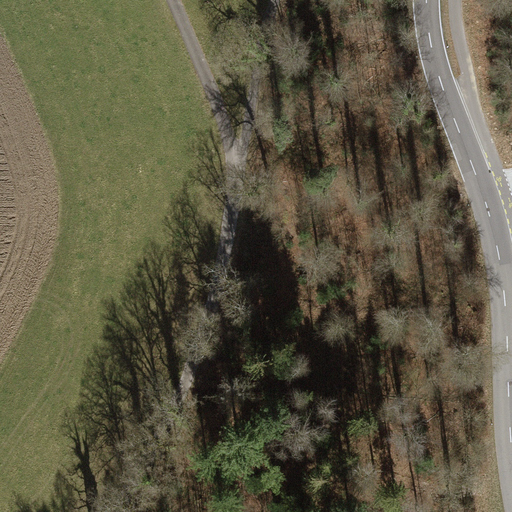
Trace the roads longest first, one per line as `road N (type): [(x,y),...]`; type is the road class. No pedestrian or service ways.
road 1 (tertiary): [(511,452),(499,250),(440,81),(426,0)]
road 2 (track): [(116,511),(204,332),(236,172)]
road 3 (track): [(236,172),(223,117),(175,0)]
road 4 (track): [(236,172),(277,0)]
